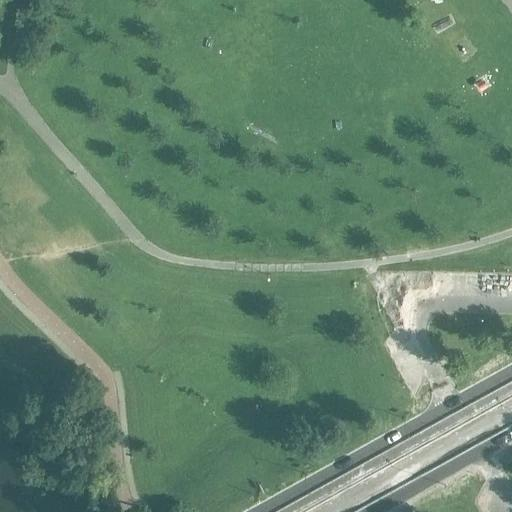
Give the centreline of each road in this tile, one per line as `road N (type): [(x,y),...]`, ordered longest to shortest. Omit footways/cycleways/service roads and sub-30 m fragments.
road 1 (secondary): [(511,385),(285,511)]
road 2 (secondary): [(355,511),(511,426)]
